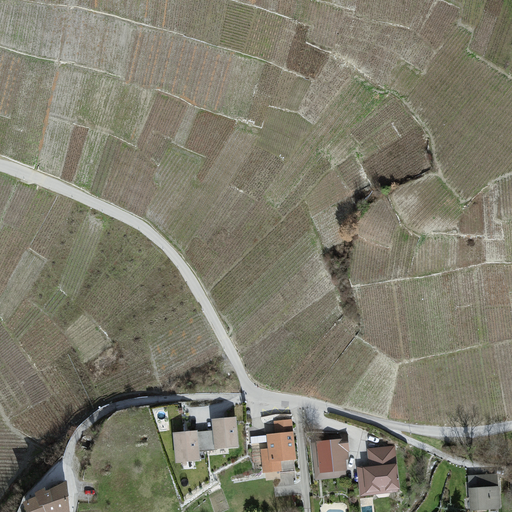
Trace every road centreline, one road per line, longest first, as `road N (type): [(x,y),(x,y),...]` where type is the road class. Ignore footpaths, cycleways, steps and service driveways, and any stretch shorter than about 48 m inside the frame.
road 1 (unclassified): [(0,165),(137,225),(168,252),(252,398)]
road 2 (residential): [(69,511),(66,453),(77,429),(100,410),(252,398)]
road 3 (unclassified): [(252,398),(434,432),(475,435),(511,426)]
